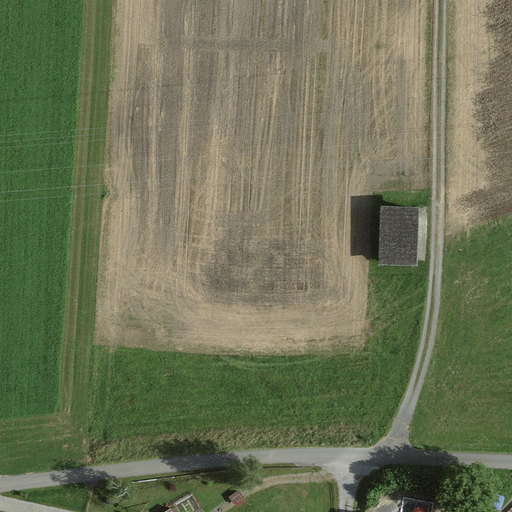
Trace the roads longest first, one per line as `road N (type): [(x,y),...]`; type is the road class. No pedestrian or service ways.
road 1 (unclassified): [(511,462),(271,458),(0,487)]
road 2 (track): [(440,0),(435,275),(428,338),(391,456)]
